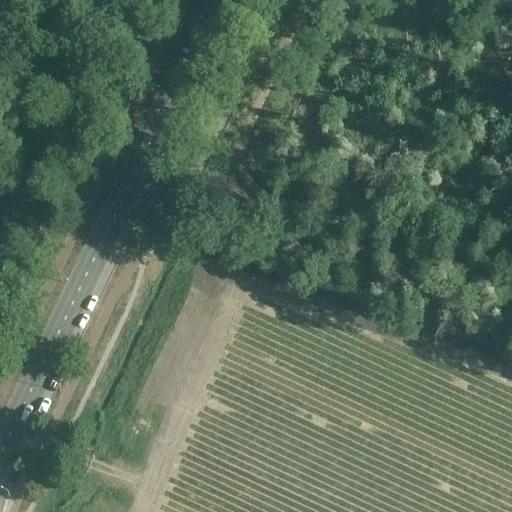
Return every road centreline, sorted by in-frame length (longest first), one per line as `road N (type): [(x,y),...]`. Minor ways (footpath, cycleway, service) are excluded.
road 1 (primary): [(0,455),(221,0)]
road 2 (track): [(310,0),(242,141),(239,161),(251,184),(281,204),(511,258)]
